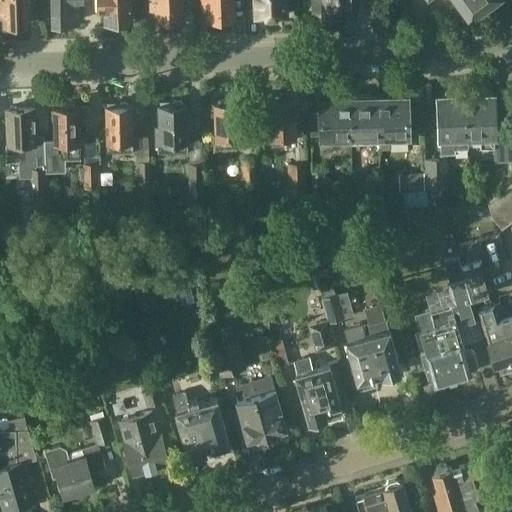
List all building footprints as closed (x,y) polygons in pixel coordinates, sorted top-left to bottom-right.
[(30,23),(29,0),(0,0),(0,15),(3,15),(3,24),(16,24),(20,26),(24,26),(27,23),(30,23)] [(50,0),(51,22),(53,22),(57,25),(64,25),(67,22),(69,22),(69,21),(79,21),(78,0),(50,0)] [(97,0),(98,9),(103,9),(104,21),(117,21),(117,24),(128,23),(128,20),(131,20),(130,0),(97,0)] [(183,19),(182,0),(149,0),(149,8),(155,8),(155,19),(170,19),(172,22),(177,22),(179,19),(183,19)] [(200,0),(201,6),(207,6),(207,18),(221,17),(223,20),(228,20),(231,17),(235,17),(234,0),(200,0)] [(255,0),(256,16),(270,16),(273,18),(279,18),(281,15),(285,15),(285,14),(284,0),(255,0)] [(311,0),(312,12),(324,11),(324,13),(327,13),(329,16),(336,16),(338,13),(352,12),(353,8),(352,0),(311,0)] [(455,0),(469,19),(495,0),(455,0)] [(467,148),(467,147),(465,92),(445,93),(445,97),(438,97),(439,110),(433,110),(434,124),(439,124),(439,137),(440,137),(440,149),(441,149),(441,154),(457,154),(457,149),(467,148)] [(511,134),(494,135),(493,111),(496,109),(496,100),(493,97),(493,95),(486,95),(485,92),(465,92),(467,147),(480,146),(480,148),(493,147),(494,161),(511,160),(511,134)] [(357,98),(349,98),(350,141),(379,140),(378,97),(370,98),(368,95),(358,95),(357,98)] [(378,97),(379,140),(408,139),(406,97),(378,97)] [(269,101),(268,101),(269,136),(272,136),(272,144),(284,144),(284,135),(296,135),(295,101),(283,101),(279,98),(273,98),(269,101)] [(350,141),(349,98),(321,99),(322,141),(350,141)] [(217,103),(214,103),(215,146),(245,145),(244,138),(245,137),(245,125),(241,125),(240,109),(239,102),(228,103),(226,100),(219,100),(217,103)] [(172,104),(159,105),(159,126),(156,126),(156,141),(157,141),(158,151),(187,150),(187,140),(187,136),(190,134),(190,128),(187,127),(186,104),(183,104),(181,101),(173,101),(172,104)] [(118,105),(105,106),(106,141),(107,140),(107,151),(133,150),(132,140),(133,140),(132,112),(132,105),(129,105),(126,103),(121,103),(118,105)] [(65,159),(79,159),(79,142),(79,122),(89,122),(89,119),(89,107),(79,108),(79,106),(76,107),(73,104),(68,105),(65,107),(53,107),(54,143),(54,152),(65,152),(65,159)] [(49,146),(36,147),(35,107),(19,108),(16,106),(11,106),(8,108),(5,108),(7,145),(21,144),(22,156),(22,175),(29,175),(30,192),(46,192),(46,168),(49,168),(49,146)] [(446,159),(425,159),(426,187),(447,187),(446,159)] [(257,160),(242,161),(243,185),(257,184),(257,160)] [(204,162),(189,162),(190,205),(204,206),(204,162)] [(148,163),(140,163),(140,181),(149,181),(149,172),(148,163)] [(304,163),(288,164),(288,192),(305,192),(304,163)] [(96,164),(83,164),(84,188),(97,188),(96,164)] [(322,172),(311,173),(311,192),(322,192),(322,172)] [(425,190),(425,172),(399,172),(399,190),(425,190)] [(380,179),(365,179),(365,191),(380,190),(380,179)] [(150,207),(149,181),(140,181),(140,180),(136,180),(137,207),(150,207)] [(511,183),(487,202),(492,217),(501,229),(511,221),(511,183)] [(427,190),(403,192),(403,206),(428,204),(427,190)] [(456,322),(476,316),(471,298),(460,267),(457,257),(444,260),(450,281),(447,281),(454,301),(429,309),(433,325),(419,329),(425,348),(420,350),(428,378),(434,377),(435,380),(471,370),(470,369),(479,366),(474,351),(471,349),(465,351),(456,322)] [(480,261),(460,267),(471,298),(490,292),(480,261)] [(344,316),(338,296),(336,289),(325,293),(326,295),(321,296),(329,321),(344,316)] [(364,306),(368,322),(371,332),(365,333),(362,324),(343,329),(357,377),(358,377),(360,387),(376,382),(373,373),(398,366),(385,318),(380,302),(364,306)] [(487,338),(495,362),(497,361),(500,372),(511,368),(511,314),(498,319),(494,304),(478,309),(487,338)] [(315,349),(334,344),(326,319),(307,324),(315,349)] [(247,368),(238,338),(211,346),(219,376),(247,368)] [(327,419),(342,415),(339,403),(328,363),(312,368),(309,358),(294,362),(297,372),(295,373),(308,419),(326,414),(327,419)] [(158,380),(171,376),(165,359),(153,362),(158,380)] [(274,429),(286,426),(271,375),(235,385),(239,397),(236,398),(247,436),(259,433),(262,442),(277,438),(274,429)] [(148,409),(162,405),(155,382),(141,385),(148,409)] [(212,454),(230,449),(227,440),(228,439),(216,397),(199,401),(197,397),(188,400),(185,391),(172,395),(176,409),(189,454),(211,448),(212,454)] [(97,443),(112,438),(105,415),(90,420),(97,443)] [(38,460),(27,424),(24,416),(8,420),(8,430),(0,430),(0,496),(4,511),(36,502),(25,464),(38,460)] [(133,472),(168,462),(159,431),(158,431),(155,420),(141,423),(144,435),(124,441),(133,472)] [(56,484),(60,483),(63,493),(95,484),(93,479),(108,475),(102,454),(87,458),(86,454),(72,458),(71,455),(64,451),(63,448),(60,445),(46,449),(56,484)] [(481,479),(479,472),(483,471),(478,452),(465,455),(464,454),(455,457),(454,454),(433,460),(437,472),(433,473),(439,490),(435,491),(441,511),(443,510),(443,511),(487,511),(487,509),(479,511),(474,495),(479,494),(475,481),(481,479)] [(411,511),(402,480),(384,485),(385,487),(366,492),(366,494),(356,497),(360,511),(364,511),(365,511),(364,511),(411,511)]
